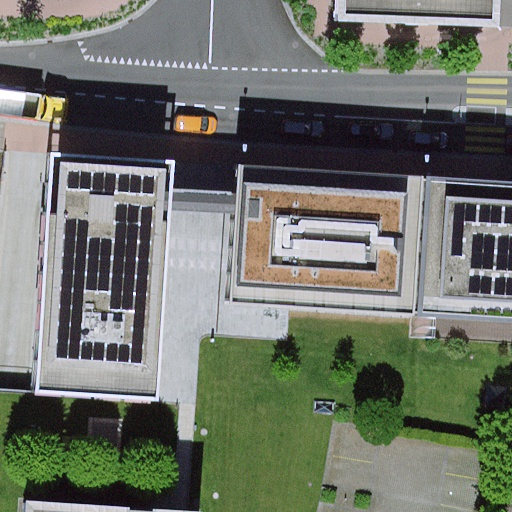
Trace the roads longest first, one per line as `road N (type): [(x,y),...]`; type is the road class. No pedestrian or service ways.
road 1 (primary): [(0,88),(339,119)]
road 2 (primary): [(339,119),(511,141)]
road 3 (primary): [(511,99),(339,119)]
